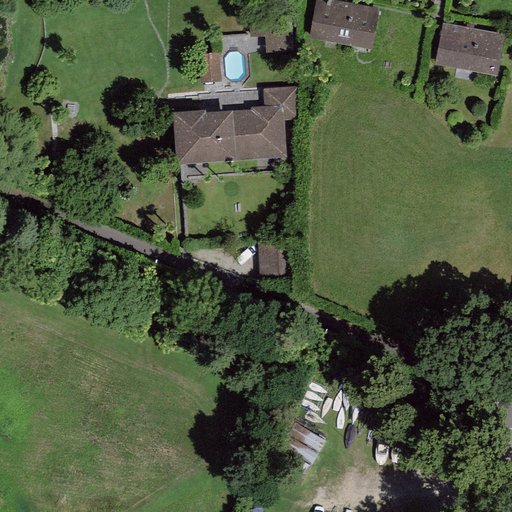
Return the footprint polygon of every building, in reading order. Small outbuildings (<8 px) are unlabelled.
[(379,11),(319,0),(315,0),(308,41),(371,53),(379,11)] [(291,14),(247,17),(248,39),(264,38),(265,55),(293,53),(291,14)] [(505,36),(442,25),(434,67),(497,78),(505,36)] [(222,84),(219,54),(197,56),(200,86),(222,84)] [(263,93),(264,111),(287,110),(287,120),(299,120),(297,92),(263,93)] [(264,111),(174,116),(177,172),(290,166),(287,120),(287,110),(264,111)] [(256,234),(258,282),(291,280),(289,233),(256,234)]
